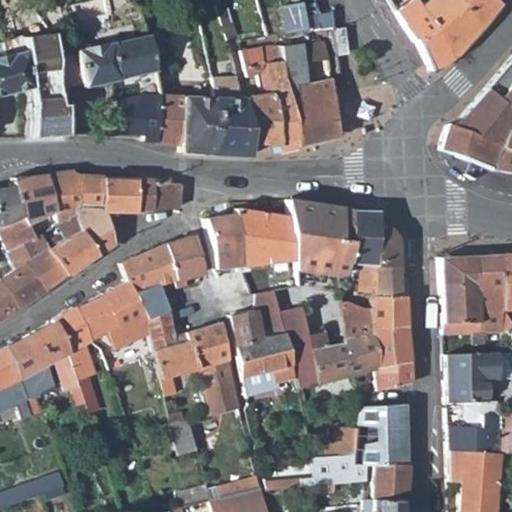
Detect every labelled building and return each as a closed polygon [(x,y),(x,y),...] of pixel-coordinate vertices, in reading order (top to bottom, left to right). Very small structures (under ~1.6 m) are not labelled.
[(406,0),(398,5),(391,10),(427,66),(429,69),(431,72),(434,76),(451,58),(420,10),(413,0),(406,0)] [(413,0),(420,10),(451,58),(463,44),(480,26),(495,4),(494,3),(491,0),(413,0)] [(281,7),(286,32),(305,28),(300,3),(281,7)] [(308,15),(312,27),(312,28),(319,27),(318,16),(316,8),(309,10),(310,15),(308,15)] [(330,14),(318,16),(319,27),(320,28),(330,27),(332,27),(330,14)] [(228,15),(217,19),(224,39),(234,35),(228,15)] [(339,27),(332,27),(330,27),(334,55),(344,54),(339,27)] [(160,33),(144,36),(151,71),(166,69),(160,33)] [(140,95),(138,137),(138,140),(153,141),(156,95),(153,81),(151,71),(144,36),(73,51),(81,86),(116,80),(117,87),(130,84),(132,95),(140,95)] [(0,93),(24,88),(24,69),(18,39),(17,37),(2,40),(5,55),(0,56),(0,93)] [(301,62),(319,60),(326,59),(323,40),(308,42),(299,42),(301,62)] [(330,94),(329,79),(304,83),(301,62),(299,42),(259,46),(260,63),(280,62),(283,93),(296,147),(337,137),(330,94)] [(264,83),(264,89),(265,93),(269,96),(274,144),(273,144),(273,152),(296,147),(283,93),(280,62),(260,63),(259,46),(240,50),(244,76),(255,74),(260,72),(261,83),(264,83)] [(511,54),(469,102),(511,128),(511,54)] [(53,65),(24,69),(24,88),(24,102),(23,103),(25,138),(66,135),(65,101),(59,101),(53,65)] [(210,77),(211,98),(237,98),(233,77),(210,77)] [(168,79),(153,81),(156,95),(172,96),(168,79)] [(246,142),(273,144),(274,144),(269,96),(265,93),(239,96),(240,99),(244,116),(246,142)] [(172,96),(156,95),(153,141),(176,142),(176,151),(208,153),(208,97),(172,96)] [(211,98),(208,97),(208,153),(247,155),(246,142),(244,116),(240,99),(237,98),(211,98)] [(511,128),(469,102),(461,98),(440,124),(443,125),(503,148),(511,150),(511,128)] [(485,166),(511,172),(511,150),(503,148),(443,125),(437,144),(437,150),(439,149),(441,151),(485,166)] [(75,213),(68,174),(43,176),(52,218),(54,227),(77,219),(93,256),(110,245),(102,213),(75,213)] [(116,179),(75,177),(70,175),(68,174),(75,213),(102,213),(134,212),(134,180),(116,179)] [(26,224),(52,218),(43,176),(10,180),(11,189),(18,225),(26,224)] [(177,186),(159,184),(159,181),(134,180),(134,212),(176,210),(177,186)] [(11,189),(0,190),(0,228),(18,225),(11,189)] [(289,274),(332,275),(339,276),(339,266),(333,265),(337,210),(337,206),(303,202),(284,202),(283,217),(287,263),(289,274)] [(353,286),(368,286),(367,266),(395,267),(395,242),(389,235),(373,234),(374,218),(369,213),(337,210),(333,265),(339,266),(353,267),(353,286)] [(247,267),(287,263),(283,217),(229,211),(229,215),(239,268),(247,267)] [(212,272),(239,268),(229,215),(201,222),(212,272)] [(389,235),(374,218),(373,234),(389,235)] [(35,236),(62,278),(93,256),(77,219),(54,227),(35,236)] [(18,225),(0,228),(0,245),(4,254),(31,239),(26,224),(18,225)] [(12,271),(23,267),(41,293),(62,278),(35,236),(31,239),(4,254),(2,255),(12,271)] [(176,281),(198,273),(190,238),(161,247),(170,282),(172,289),(178,287),(176,281)] [(152,289),(170,282),(161,247),(161,246),(116,266),(124,285),(137,323),(146,319),(164,315),(152,289)] [(492,319),(500,319),(500,310),(502,310),(496,254),(471,256),(475,312),(492,312),(492,319)] [(502,310),(511,309),(511,254),(496,254),(502,310)] [(476,335),(475,312),(471,256),(434,257),(437,337),(476,335)] [(368,295),(402,297),(401,268),(395,267),(367,266),(368,286),(368,295)] [(0,278),(0,293),(12,312),(41,293),(23,267),(12,271),(0,278)] [(340,290),(339,276),(332,275),(334,291),(340,290)] [(70,311),(84,343),(100,335),(109,353),(135,340),(141,337),(137,323),(124,285),(70,311)] [(0,318),(12,312),(0,293),(0,318)] [(275,311),(268,296),(266,293),(247,297),(249,312),(262,340),(282,335),(292,377),(296,391),(314,386),(305,355),(338,342),(338,338),(330,340),(328,337),(321,338),(320,336),(302,338),(298,308),(275,311)] [(368,311),(368,332),(404,328),(402,297),(368,295),(368,311)] [(341,308),(336,308),(338,338),(338,342),(361,334),(367,333),(368,332),(368,311),(354,311),(346,308),(341,308)] [(76,348),(84,343),(70,311),(47,322),(48,324),(74,389),(76,394),(78,400),(90,396),(83,379),(88,377),(76,348)] [(249,312),(223,318),(230,349),(262,340),(249,312)] [(141,337),(145,349),(167,346),(164,315),(146,319),(137,323),(141,337)] [(60,395),(74,389),(48,324),(1,349),(13,382),(51,362),(60,395)] [(178,344),(187,371),(197,398),(204,417),(235,408),(231,395),(223,360),(211,326),(177,340),(178,344)] [(481,326),(481,335),(481,341),(494,341),(494,326),(481,326)] [(367,333),(378,367),(407,359),(404,328),(368,332),(367,333)] [(314,386),(369,369),(378,367),(367,333),(361,334),(338,342),(305,355),(314,386)] [(279,381),(292,377),(282,335),(262,340),(230,349),(237,378),(273,368),(279,381)] [(139,357),(146,355),(145,349),(141,337),(135,340),(139,357)] [(178,344),(167,346),(145,349),(146,355),(156,397),(170,394),(163,379),(187,371),(178,344)] [(16,422),(25,417),(17,390),(13,382),(1,349),(0,347),(0,387),(4,386),(9,400),(16,422)] [(481,351),(443,353),(444,379),(440,379),(441,405),(458,403),(483,401),(481,378),(493,377),(491,352),(481,351)] [(374,393),(408,383),(407,359),(378,367),(369,369),(374,393)] [(240,392),(279,381),(273,368),(237,378),(240,392)] [(0,403),(9,400),(4,386),(0,387),(0,403)] [(28,386),(17,390),(25,417),(37,413),(28,386)] [(72,408),(80,405),(78,400),(76,394),(68,397),(72,408)] [(450,419),(442,418),(442,451),(495,454),(493,400),(483,401),(458,403),(458,417),(467,424),(450,424),(450,419)] [(405,465),(403,404),(373,406),(362,407),(358,410),(355,413),(353,418),(349,457),(348,468),(361,468),(405,465)] [(173,411),(177,424),(184,423),(195,420),(191,407),(173,411)] [(337,428),(334,457),(349,457),(353,418),(349,418),(345,428),(337,428)] [(174,456),(192,451),(184,423),(177,424),(164,424),(174,456)] [(455,484),(453,511),(494,511),(490,511),(495,454),(442,451),(444,482),(455,484)] [(331,476),(332,485),(359,482),(361,468),(348,468),(349,457),(334,457),(330,458),(331,476)] [(405,465),(361,468),(359,482),(367,481),(365,501),(360,501),(359,511),(403,511),(404,500),(405,465)] [(15,489),(20,503),(36,497),(57,488),(52,475),(15,489)] [(331,476),(259,486),(261,493),(332,485),(331,476)] [(253,479),(231,484),(234,496),(255,490),(253,479)] [(214,488),(217,500),(231,496),(234,496),(231,484),(214,488)] [(175,494),(179,510),(208,502),(203,488),(175,494)] [(257,500),(255,490),(234,496),(231,496),(233,506),(257,500)]
